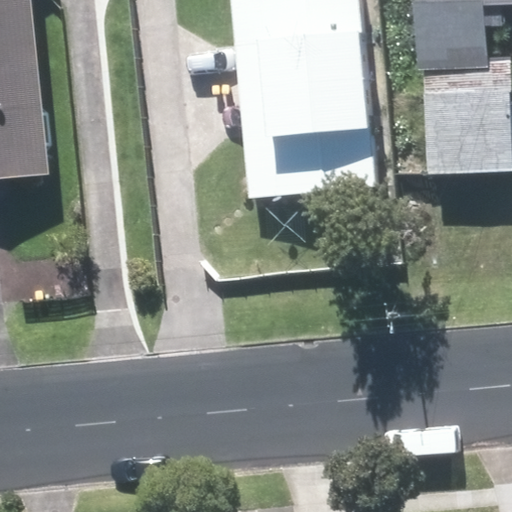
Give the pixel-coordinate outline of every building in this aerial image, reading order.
[(0,0),(0,185),(59,181),(43,0),(0,0)] [(370,0),(242,0),(250,90),(377,79),(370,0)] [(511,0),(431,0),(431,32),(499,32),(500,12),(511,11),(511,0)] [(431,32),(431,72),(441,73),(440,176),(511,176),(511,62),(499,62),(499,32),(431,32)] [(377,79),(250,90),(259,201),(386,190),(377,79)]
